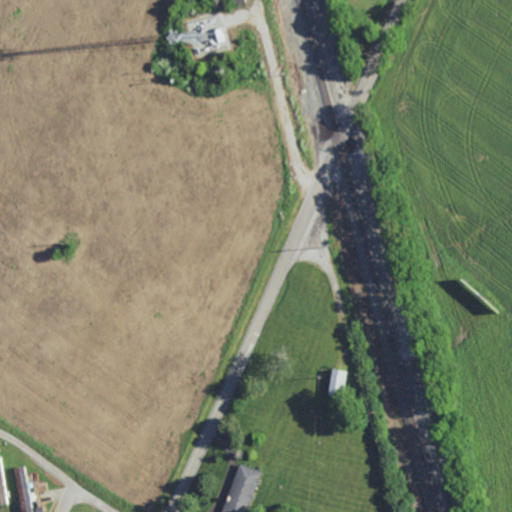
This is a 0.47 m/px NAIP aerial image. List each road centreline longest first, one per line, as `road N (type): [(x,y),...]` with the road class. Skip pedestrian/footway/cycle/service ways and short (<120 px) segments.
road 1 (secondary): [(402,0),(172,511)]
road 2 (residential): [(114,511),(0,431)]
